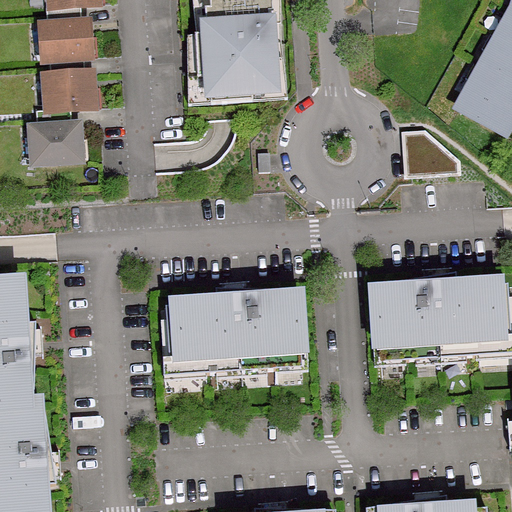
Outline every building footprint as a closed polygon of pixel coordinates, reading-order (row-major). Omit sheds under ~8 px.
[(45,0),(46,9),(81,7),(106,5),(105,0),(45,0)] [(212,0),(213,14),(208,14),(210,40),(214,40),(215,65),(211,72),(212,106),(254,103),(253,94),(279,92),(278,72),(274,73),(273,61),(277,61),(276,43),(275,26),(271,26),(271,15),(275,15),(273,0),(212,0)] [(82,27),(81,7),(46,9),(48,28),(44,28),(46,61),(51,60),(85,59),(98,58),(97,39),(89,40),(88,26),(82,27)] [(511,11),(497,41),(489,56),(481,70),(473,85),(458,112),(503,137),(511,120),(511,109),(503,105),(509,94),(504,91),(510,80),(511,80),(511,11)] [(489,37),(481,52),(489,56),(497,41),(489,37)] [(214,40),(210,40),(191,42),(190,107),(212,106),(211,72),(215,65),(214,40)] [(289,101),(282,43),(276,43),(277,61),(273,61),(274,73),(278,72),(279,92),(253,94),(254,103),(289,101)] [(86,77),(85,59),(51,60),(52,78),(47,78),(50,111),(71,110),(102,109),(101,90),(93,91),(91,77),(86,77)] [(473,66),(465,81),(473,85),(481,70),(473,66)] [(511,80),(510,80),(504,91),(509,94),(503,105),(511,109),(511,80)] [(71,110),(50,111),(37,112),(38,131),(34,132),(36,164),(89,160),(87,142),(79,142),(78,128),(72,128),(71,110)] [(511,120),(503,137),(507,138),(511,128),(511,120)] [(424,136),(404,137),(407,181),(459,176),(458,165),(424,136)] [(270,154),(259,155),(260,174),(270,174),(270,154)] [(447,272),(425,273),(426,281),(447,278),(447,272)] [(414,294),(377,296),(381,358),(406,356),(407,363),(425,362),(425,357),(459,355),(460,360),(478,359),(478,351),(511,348),(511,326),(511,307),(506,308),(504,288),(458,291),(457,277),(447,278),(426,281),(413,283),(414,294)] [(0,511),(44,511),(43,487),(57,486),(57,485),(55,473),(53,453),(51,441),(41,442),(37,405),(27,406),(24,370),(36,368),(36,356),(36,335),(36,324),(22,325),(19,285),(0,286),(0,511)] [(249,285),(227,287),(227,293),(249,293),(249,285)] [(171,309),(172,330),(167,330),(171,372),(206,370),(207,377),(225,376),(225,371),(260,369),(260,374),(278,373),(278,366),(303,364),(299,301),(262,304),(261,293),(249,293),(227,293),(216,292),(217,306),(171,309)] [(44,356),(42,334),(36,335),(36,356),(44,356)] [(61,452),(53,453),(55,473),(61,473),(61,452)] [(436,495),(415,496),(415,504),(436,501),(436,495)] [(403,511),(488,511),(488,510),(464,511),(448,511),(447,499),(436,501),(415,504),(403,506),(403,511)]
